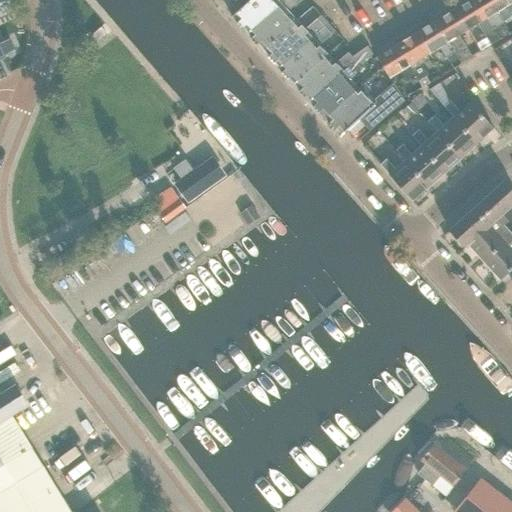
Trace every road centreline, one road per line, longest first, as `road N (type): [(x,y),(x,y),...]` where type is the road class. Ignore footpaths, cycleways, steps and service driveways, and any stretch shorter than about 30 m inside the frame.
road 1 (unclassified): [(187,511),(24,299),(0,248)]
road 2 (unclassified): [(408,239),(209,12)]
road 3 (unclassified): [(0,158),(37,64),(42,0)]
road 4 (unclassified): [(511,355),(408,239)]
road 5 (residential): [(408,239),(511,154)]
